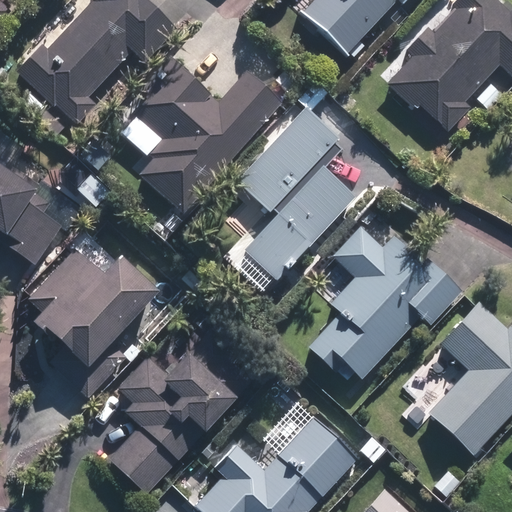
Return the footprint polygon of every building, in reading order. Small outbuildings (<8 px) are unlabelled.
[(0,0),(0,22),(11,10),(0,0)] [(92,0),(48,49),(42,43),(17,71),(54,106),(56,104),(77,125),(97,104),(89,96),(132,50),(146,62),(178,28),(148,0),(147,0),(92,0)] [(314,0),(302,13),(345,54),(396,0),(401,0),(403,2),(404,0),(314,0)] [(511,10),(511,11),(499,0),(456,0),(452,5),(456,8),(434,32),(429,26),(408,49),(413,55),(389,83),(416,109),(420,105),(448,130),(472,106),(466,101),(501,63),(511,73),(511,10)] [(184,214),(282,102),(246,70),(218,102),(210,95),(212,94),(189,74),(191,72),(171,55),(138,91),(147,98),(134,115),(162,139),(149,153),(153,156),(138,174),(184,214)] [(329,92),(317,80),(298,100),(311,112),(329,92)] [(509,88),(499,80),(487,94),(497,102),(509,88)] [(19,104),(34,117),(47,103),(32,89),(19,104)] [(307,109),(240,181),(270,209),(272,206),(281,215),(249,249),(278,276),(353,195),(324,168),(342,149),(333,141),(337,137),(307,109)] [(0,238),(36,263),(62,226),(43,213),(51,202),(35,191),(40,185),(11,165),(9,169),(0,162),(0,238)] [(93,191),(101,184),(102,183),(89,171),(80,180),(93,191)] [(101,184),(93,191),(90,194),(101,205),(112,195),(101,184)] [(345,362),(363,378),(421,315),(431,325),(464,290),(428,257),(421,265),(414,259),(417,256),(394,235),(383,245),(361,225),(333,254),(356,276),(331,303),(340,311),(308,345),(337,371),(345,362)] [(24,330),(55,359),(45,369),(83,404),(124,359),(107,343),(150,296),(112,261),(94,280),(70,258),(24,307),(35,318),(24,330)] [(511,332),(508,336),(474,305),(434,349),(462,374),(422,418),(467,459),(511,410),(511,332)] [(222,374),(210,387),(176,356),(160,374),(143,358),(110,394),(126,408),(117,417),(132,431),(103,464),(140,498),(238,389),(222,374)] [(432,383),(417,369),(399,388),(415,402),(432,383)] [(249,451),(237,440),(207,472),(217,482),(188,511),(305,511),(350,464),(290,407),(249,451)] [(465,480),(449,466),(424,493),(441,508),(465,480)] [(401,511),(380,492),(361,511),(401,511)]
